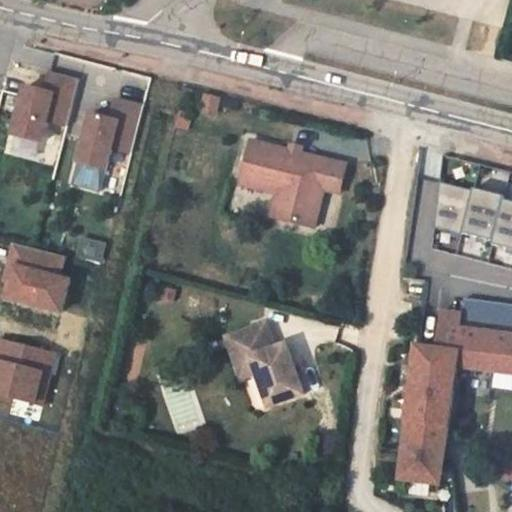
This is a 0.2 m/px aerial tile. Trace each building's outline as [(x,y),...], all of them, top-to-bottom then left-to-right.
[(27,86),(14,135),(43,142),(48,121),(67,126),(79,79),(51,71),(46,91),(27,86)] [(110,118),(90,113),(78,161),(107,169),(112,148),(132,153),(144,105),(115,98),(110,118)] [(292,149),(254,139),(242,182),(279,192),(273,215),(316,227),(326,189),(334,160),(304,152),(292,149)] [(305,146),(294,143),(292,149),(304,152),(305,146)] [(349,165),(334,160),(326,189),(342,194),(349,165)] [(439,182),(433,227),(461,234),(464,232),(497,241),(497,245),(500,246),(511,248),(511,200),(507,199),(508,195),(493,191),(475,187),(473,191),(459,187),(439,182)] [(10,265),(16,267),(12,281),(8,297),(62,310),(69,280),(59,277),(64,256),(15,244),(10,265)] [(16,267),(10,265),(6,279),(12,281),(16,267)] [(460,328),(511,335),(511,306),(464,299),(462,314),(460,328)] [(456,370),(511,378),(511,335),(460,328),(462,314),(441,311),(436,349),(417,347),(400,481),(439,486),(456,370)] [(267,323),(227,336),(237,363),(247,359),(253,374),(257,372),(269,407),(305,394),(287,344),(276,348),(267,323)] [(47,391),(57,352),(0,338),(0,339),(0,393),(36,403),(40,389),(47,391)] [(247,359),(237,363),(242,377),(253,374),(247,359)] [(40,389),(36,403),(44,405),(47,391),(40,389)] [(511,463),(500,461),(497,478),(511,480),(511,463)]
